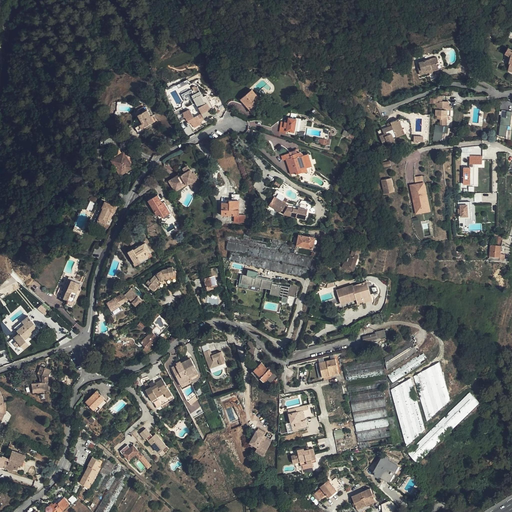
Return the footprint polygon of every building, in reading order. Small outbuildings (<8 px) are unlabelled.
[(420,75),(439,69),(437,63),(438,62),(437,57),(419,62),(420,67),(418,68),(420,75)] [(187,95),(183,97),(185,101),(193,97),(202,113),(193,117),(189,109),(183,113),(184,115),(185,116),(185,117),(187,119),(187,120),(187,121),(189,123),(190,122),(193,126),(194,127),(202,124),(199,119),(203,117),(204,118),(207,116),(207,118),(212,116),(209,110),(213,108),(207,95),(203,97),(197,86),(196,87),(196,86),(192,88),(193,90),(192,90),(191,89),(187,91),(188,93),(186,94),(187,95)] [(241,99),(252,112),(263,102),(252,89),(241,99)] [(430,98),(430,104),(436,104),(435,119),(440,119),(440,125),(446,125),(447,116),(447,110),(451,110),(451,105),(448,105),(448,101),(439,101),(439,102),(436,102),(436,98),(430,98)] [(135,127),(138,132),(149,126),(148,124),(151,123),(154,121),(145,106),(143,106),(136,109),(136,111),(141,121),(138,123),(139,125),(135,127)] [(511,112),(507,111),(507,118),(501,117),(500,134),(508,135),(508,124),(511,125),(511,112)] [(293,118),(288,117),(288,120),(285,119),(285,122),(284,127),(287,128),(286,133),(296,135),(297,131),(299,118),(296,117),(296,119),(293,118)] [(389,146),(395,143),(393,138),(402,134),(400,130),(402,129),(398,119),(391,122),(392,125),(388,127),(382,129),(384,134),(379,136),(383,144),(387,142),(389,146)] [(447,126),(436,126),(434,140),(442,139),(443,132),(446,133),(447,126)] [(320,144),(327,145),(329,131),(323,130),(320,144)] [(180,133),(175,136),(178,141),(183,138),(180,133)] [(290,153),(289,152),(286,148),(281,145),(275,150),(283,155),(284,154),(290,153)] [(480,155),(480,147),(461,147),(461,155),(480,155)] [(120,175),(131,168),(129,164),(130,163),(126,156),(124,157),(119,149),(109,155),(112,159),(111,160),(120,175)] [(290,153),(284,154),(286,159),(291,174),(296,172),(297,174),(302,172),(301,169),(306,167),(307,170),(310,168),(310,166),(308,167),(304,155),(303,155),(302,153),(299,152),(296,153),(290,155),(290,153)] [(129,156),(125,154),(126,156),(130,163),(133,162),(129,156)] [(474,168),(464,168),(463,185),(474,185),(474,168)] [(185,182),(187,184),(189,183),(193,188),(194,188),(198,185),(199,184),(196,179),(197,178),(194,173),(193,173),(190,169),(190,170),(185,172),(181,175),(180,173),(170,179),(176,188),(185,182)] [(415,202),(417,212),(423,211),(422,209),(428,208),(425,194),(426,194),(422,176),(414,177),(419,202),(415,202)] [(383,180),(386,193),(395,191),(392,178),(383,180)] [(173,189),(175,192),(187,184),(185,182),(176,188),(173,189)] [(198,185),(194,188),(197,194),(202,191),(198,185)] [(157,195),(148,200),(157,215),(160,213),(162,217),(170,213),(163,202),(162,203),(157,195)] [(305,219),(307,209),(288,204),(274,196),(269,205),(283,214),(305,219)] [(234,222),(246,222),(246,215),(239,215),(239,200),(229,200),(229,202),(226,202),(222,202),(221,215),(234,215),(234,222)] [(116,207),(105,202),(103,208),(104,208),(97,223),(104,226),(108,217),(111,219),(116,207)] [(470,202),(458,202),(459,220),(467,220),(471,219),(470,202)] [(104,208),(103,208),(100,207),(94,222),(97,223),(104,208)] [(299,235),(297,245),(312,248),(315,238),(310,237),(309,237),(301,236),(299,235)] [(495,245),(491,245),(489,259),(500,260),(501,254),(502,237),(496,236),(495,245)] [(226,249),(242,254),(244,246),(229,241),(226,249)] [(128,251),(135,264),(148,256),(147,254),(151,253),(145,243),(134,249),(133,248),(128,251)] [(342,267),(353,270),(361,247),(354,244),(348,262),(344,261),(342,267)] [(162,270),(156,274),(161,281),(165,278),(165,277),(164,276),(164,275),(169,275),(170,277),(176,276),(175,271),(173,271),(173,267),(167,268),(167,269),(162,270)] [(202,279),(206,291),(214,288),(213,287),(218,285),(214,273),(203,276),(204,278),(202,279)] [(153,291),(157,287),(156,285),(158,283),(158,282),(161,281),(156,274),(150,280),(149,280),(146,283),(149,285),(148,286),(153,291)] [(240,286),(242,275),(239,274),(236,287),(259,292),(260,290),(240,286)] [(240,286),(260,290),(262,279),(242,275),(240,286)] [(265,279),(263,288),(271,289),(270,292),(283,295),(282,296),(288,298),(288,296),(296,297),(298,286),(291,285),(290,287),(272,283),(272,281),(265,279)] [(71,280),(64,298),(68,299),(67,301),(73,304),(74,300),(73,299),(80,283),(71,280)] [(352,285),(337,290),(341,303),(356,298),(358,304),(372,299),(366,282),(352,286),(352,285)] [(81,284),(80,283),(73,299),(74,300),(81,284)] [(131,288),(125,294),(122,296),(121,294),(107,303),(110,308),(118,303),(119,305),(129,299),(132,302),(138,296),(131,288)] [(138,296),(132,302),(136,305),(141,299),(138,296)] [(45,314),(47,310),(40,305),(37,309),(45,314)] [(33,331),(38,327),(28,316),(22,321),(24,324),(17,330),(19,333),(14,337),(24,349),(29,344),(25,339),(24,337),(32,330),(33,331)] [(289,323),(279,320),(278,328),(288,330),(289,323)] [(24,324),(22,321),(14,327),(17,330),(24,324)] [(157,326),(151,331),(158,338),(163,332),(157,326)] [(34,332),(33,331),(32,330),(24,337),(25,339),(34,332)] [(377,333),(378,338),(386,336),(385,330),(378,332),(377,333)] [(151,331),(141,342),(145,346),(143,349),(147,352),(154,344),(153,343),(158,338),(151,331)] [(363,337),(364,342),(376,339),(375,334),(363,337)] [(251,349),(255,346),(250,340),(247,343),(251,349)] [(387,371),(417,351),(411,343),(385,361),(387,371)] [(210,350),(204,352),(210,368),(221,364),(225,363),(221,352),(216,354),(212,356),(211,354),(210,350)] [(392,383),(427,359),(422,352),(387,376),(392,383)] [(177,364),(172,367),(180,384),(190,379),(189,378),(198,373),(190,358),(181,363),(180,361),(176,363),(177,364)] [(384,375),(380,358),(344,365),(347,382),(384,375)] [(339,373),(336,359),(319,363),(320,363),(323,377),(339,373)] [(268,369),(261,362),(254,370),(260,376),(264,380),(267,378),(270,381),(273,378),(276,375),(269,368),(268,369)] [(426,422),(450,402),(438,363),(413,377),(426,422)] [(221,364),(210,368),(212,373),(223,369),(221,364)] [(41,390),(49,389),(48,377),(51,369),(46,367),(45,368),(41,366),(38,374),(40,374),(41,382),(32,383),(33,392),(41,391),(41,390)] [(260,376),(254,370),(252,372),(258,378),(260,376)] [(275,380),(273,378),(271,381),(275,386),(278,383),(279,376),(275,380)] [(347,384),(349,393),(380,387),(385,386),(384,377),(347,384)] [(174,398),(162,378),(156,382),(157,384),(151,387),(147,389),(145,390),(157,408),(161,406),(170,401),(174,398)] [(424,430),(409,379),(391,390),(406,446),(424,430)] [(391,437),(380,387),(349,393),(356,425),(359,443),(391,437)] [(97,391),(85,402),(93,410),(104,398),(97,391)] [(408,453),(418,463),(480,402),(469,392),(408,453)] [(104,398),(93,410),(96,412),(107,401),(104,398)] [(305,419),(303,410),(288,414),(293,431),(308,428),(306,419),(305,419)] [(146,438),(151,434),(146,428),(140,433),(145,439),(146,438)] [(334,430),(335,438),(343,437),(342,429),(334,430)] [(256,430),(250,442),(257,447),(256,450),(263,455),(270,443),(264,440),(263,441),(261,440),(264,435),(256,430)] [(166,446),(155,434),(153,436),(148,440),(159,452),(166,446)] [(96,443),(91,440),(87,447),(92,450),(96,443)] [(127,444),(120,451),(132,465),(139,458),(142,455),(133,445),(130,447),(127,444)] [(304,449),(297,450),(298,454),(295,455),(296,462),(306,460),(307,464),(316,462),(313,448),(304,450),(304,449)] [(26,455),(12,450),(9,462),(4,461),(5,458),(0,456),(0,466),(13,470),(13,468),(17,469),(20,461),(23,462),(26,455)] [(151,465),(142,455),(139,458),(147,469),(151,465)] [(103,462),(92,456),(88,465),(79,482),(90,488),(103,462)] [(385,457),(384,456),(383,458),(375,472),(375,473),(376,474),(380,476),(388,481),(389,480),(397,465),(398,464),(389,459),(385,457)] [(374,471),(375,472),(383,458),(382,457),(374,471)] [(114,463),(108,460),(104,468),(110,471),(114,463)] [(115,462),(114,463),(110,471),(108,475),(105,474),(103,478),(98,488),(87,506),(92,511),(95,511),(122,467),(115,462)] [(399,465),(397,465),(389,480),(390,481),(399,465)] [(108,511),(130,475),(122,467),(95,511),(108,511)] [(315,493),(320,499),(326,494),(328,497),(338,489),(339,490),(344,486),(334,474),(327,479),(327,480),(320,486),(321,488),(315,493)] [(103,478),(99,476),(94,486),(98,488),(103,478)] [(376,501),(371,489),(352,497),(357,509),(376,501)] [(73,495),(68,499),(72,503),(77,499),(73,495)] [(46,510),(48,511),(59,511),(69,503),(64,497),(58,502),(57,501),(53,504),(51,506),(50,505),(49,505),(47,506),(46,507),(46,509),(46,510)] [(390,500),(381,504),(382,511),(401,511),(402,510),(390,500)] [(370,503),(357,509),(358,511),(360,511),(372,507),(370,503)]
